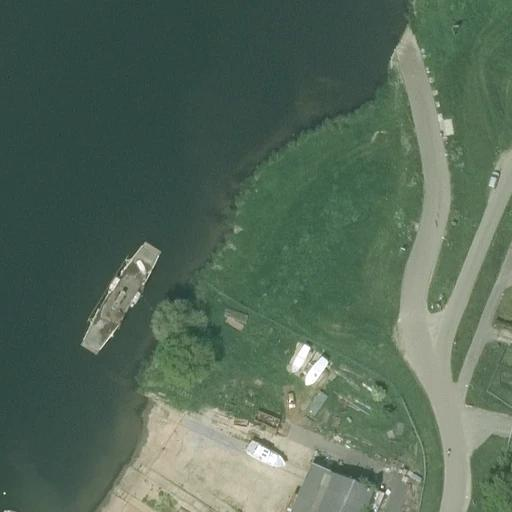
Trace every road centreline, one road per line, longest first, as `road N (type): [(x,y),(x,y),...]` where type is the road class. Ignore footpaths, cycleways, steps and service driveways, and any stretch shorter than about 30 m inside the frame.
road 1 (tertiary): [(431,369),(414,313),(437,205),(437,166),(404,53)]
road 2 (unclassified): [(431,369),(511,176)]
road 3 (tertiary): [(452,511),(452,433),(431,369)]
